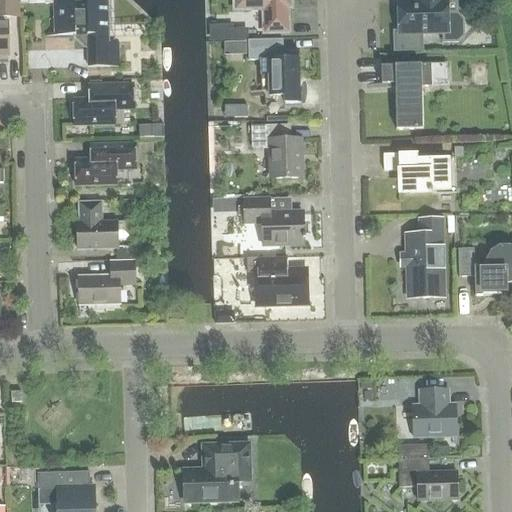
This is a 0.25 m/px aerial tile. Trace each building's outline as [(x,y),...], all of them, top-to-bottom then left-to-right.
[(20,18),(19,0),(0,0),(0,56),(8,57),(7,22),(6,22),(6,18),(20,18)] [(45,35),(45,37),(74,36),(88,49),(88,68),(118,67),(117,42),(107,43),(106,2),(74,3),(73,0),(44,0),(44,5),(54,4),(55,34),(45,35)] [(290,9),(290,0),(234,0),(235,10),(262,10),(263,34),(288,33),(287,9),(290,9)] [(421,50),(421,35),(442,34),(443,43),(457,43),(463,37),(463,20),(457,14),(443,14),(442,0),(418,0),(419,1),(397,1),(398,33),(394,33),(394,51),(421,50)] [(231,28),(212,28),(212,42),(232,41),(231,28)] [(298,52),(283,52),(283,40),(247,42),(248,61),(260,61),(261,76),(268,76),(269,98),(283,97),(283,104),(299,104),(298,52)] [(244,44),(235,44),(235,55),(245,55),(244,44)] [(430,66),(380,67),(381,89),(394,89),(396,131),(422,130),(421,88),(431,88),(430,66)] [(89,100),(73,101),(74,127),(114,126),(114,111),(133,110),(133,85),(101,86),(88,86),(89,100)] [(247,118),(247,106),(233,106),(233,118),(247,118)] [(288,140),(287,126),(251,127),(251,149),(269,149),(270,180),(301,179),(300,140),(288,140)] [(115,171),(135,170),(134,145),(102,146),(89,146),(89,160),(75,161),(76,187),(116,186),(115,171)] [(462,148),(454,148),(455,159),(463,159),(462,148)] [(431,189),(446,189),(445,159),(417,160),(417,154),(383,155),(383,172),(405,171),(406,194),(431,193),(431,189)] [(239,200),(227,200),(227,213),(240,213),(239,200)] [(269,214),(269,200),(243,201),(244,225),(261,224),(262,247),(303,245),(302,213),(269,214)] [(102,202),(77,203),(77,215),(79,215),(80,224),(77,224),(77,250),(116,249),(117,249),(117,247),(117,241),(125,241),(128,237),(128,227),(124,223),(94,224),(94,215),(102,215),(102,202)] [(408,299),(443,298),(441,220),(419,220),(420,235),(406,235),(408,299)] [(117,249),(116,249),(117,260),(130,260),(130,247),(117,247),(117,249)] [(473,249),(457,250),(458,278),(474,277),(474,297),(505,296),(505,298),(506,298),(506,284),(509,284),(511,281),(511,249),(509,247),(499,247),(490,253),(486,261),(486,267),(474,267),(473,249)] [(276,272),(276,258),(246,259),(247,274),(257,274),(258,307),(305,305),(304,271),(276,272)] [(111,277),(78,278),(79,307),(119,306),(119,286),(135,286),(134,262),(110,263),(111,277)] [(230,312),(215,312),(215,324),(235,324),(234,317),(230,312)] [(448,406),(448,392),(448,391),(419,391),(419,407),(412,407),(413,438),(455,437),(454,406),(448,406)] [(21,393),(11,393),(11,403),(21,403),(21,393)] [(187,471),(188,484),(188,504),(239,503),(239,486),(250,485),(249,445),(212,446),(212,461),(210,461),(210,464),(204,470),(187,471)] [(428,446),(403,447),(404,458),(429,457),(428,446)] [(449,447),(437,447),(437,455),(449,455),(449,447)] [(428,474),(428,460),(398,460),(399,488),(417,488),(417,502),(457,501),(456,473),(428,474)] [(89,473),(39,474),(40,506),(57,506),(57,511),(94,511),(93,487),(89,488),(89,473)]
